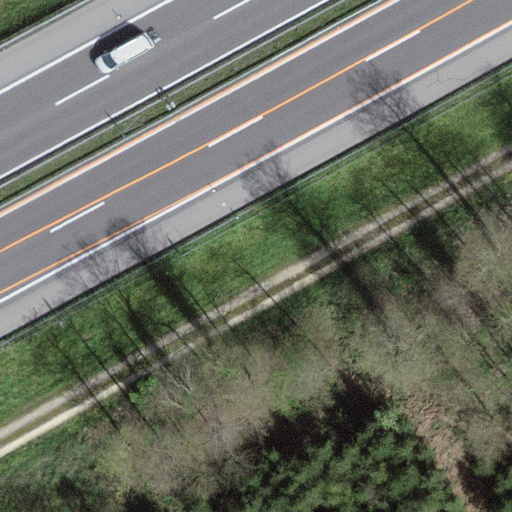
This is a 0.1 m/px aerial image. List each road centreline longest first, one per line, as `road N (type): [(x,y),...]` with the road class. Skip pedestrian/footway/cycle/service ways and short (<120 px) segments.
road 1 (track): [(0,433),(511,146)]
road 2 (motorway): [(0,257),(474,0)]
road 3 (motorway): [(247,0),(0,134)]
